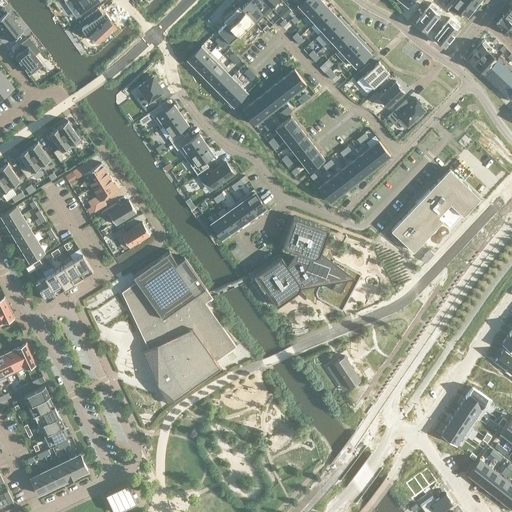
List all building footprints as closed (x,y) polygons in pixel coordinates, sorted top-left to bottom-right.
[(64,0),(65,1),(66,0),(71,0),(81,13),(99,0),(98,0),(64,0)] [(249,0),(241,8),(255,22),(263,14),(249,0)] [(264,0),(249,0),(263,14),(265,16),(272,8),(270,6),(264,0)] [(302,0),(298,4),(306,13),(320,0),(302,0)] [(322,0),(320,0),(306,13),(315,22),(330,8),(322,0)] [(451,0),(450,2),(452,4),(463,13),(467,16),(474,7),(464,0),(451,0)] [(429,6),(416,22),(426,30),(439,14),(441,10),(431,2),(429,6)] [(452,4),(447,9),(448,10),(449,9),(455,14),(455,13),(460,16),(463,13),(452,4)] [(283,9),(288,14),(292,10),(288,5),(283,9)] [(88,23),(82,28),(87,35),(91,33),(99,42),(116,26),(110,19),(111,19),(105,11),(101,14),(97,7),(84,17),(88,23)] [(241,8),(234,15),(248,29),(255,22),(241,8)] [(330,8),(315,22),(323,31),(338,17),(330,8)] [(23,32),(7,12),(0,17),(0,28),(10,42),(23,32)] [(234,15),(226,23),(237,34),(240,37),(248,29),(234,15)] [(503,15),(496,23),(501,28),(506,32),(511,36),(511,21),(504,15),(503,15)] [(338,17),(323,31),(331,39),(346,26),(338,17)] [(447,21),(434,37),(445,45),(457,29),(460,26),(450,17),(447,21)] [(226,23),(218,31),(229,42),(237,34),(226,23)] [(346,26),(331,39),(339,48),(354,34),(346,26)] [(354,34),(339,48),(347,57),(362,43),(354,34)] [(16,55),(16,56),(16,57),(21,62),(20,62),(21,63),(24,66),(24,67),(25,67),(29,72),(29,73),(30,72),(42,63),(29,46),(33,43),(29,37),(19,45),(23,50),(16,55)] [(483,41),(468,57),(476,65),(491,49),(483,41)] [(362,43),(347,57),(356,66),(371,52),(362,43)] [(201,45),(187,58),(195,66),(209,53),(201,45)] [(489,51),(476,65),(484,72),(497,58),(489,51)] [(209,53),(195,66),(203,74),(216,61),(209,53)] [(497,58),(484,72),(491,80),(508,62),(500,55),(497,58)] [(216,61),(203,74),(210,82),(224,68),(225,67),(217,60),(216,61)] [(368,62),(359,71),(363,75),(362,76),(373,87),(389,73),(378,61),(372,66),(368,62)] [(511,66),(508,62),(491,80),(499,87),(511,73),(511,66)] [(224,68),(210,82),(218,89),(232,76),(224,68)] [(294,68),(285,75),(297,90),(306,83),(294,68)] [(145,81),(139,86),(148,100),(142,104),(146,110),(156,102),(153,98),(163,90),(153,75),(151,77),(149,73),(143,78),(145,81)] [(511,73),(499,87),(507,95),(511,89),(511,73)] [(232,76),(218,89),(226,97),(239,84),(240,83),(232,75),(232,76)] [(285,75),(277,82),(289,97),(297,90),(285,75)] [(7,79),(0,84),(0,99),(14,88),(7,79)] [(383,92),(378,96),(388,106),(404,91),(399,85),(400,85),(396,80),(392,83),(388,79),(379,88),(383,92)] [(277,82),(268,88),(280,103),(289,97),(277,82)] [(239,84),(226,97),(234,105),(247,92),(239,84)] [(268,88),(260,95),(272,110),(280,103),(268,88)] [(260,95),(251,102),(263,117),(272,110),(260,95)] [(405,99),(387,116),(394,124),(400,118),(408,126),(415,120),(416,121),(422,116),(420,115),(425,110),(420,104),(421,103),(416,97),(409,103),(405,99)] [(251,102),(243,109),(254,124),(263,117),(251,102)] [(161,103),(150,111),(161,127),(164,125),(181,113),(174,103),(166,109),(161,103)] [(181,113),(164,125),(171,134),(168,136),(173,143),(184,135),(180,129),(188,123),(181,113)] [(291,115),(276,127),(283,136),(298,124),(291,115)] [(68,120),(58,126),(71,144),(70,144),(71,145),(72,147),(82,140),(79,136),(82,134),(78,127),(75,130),(68,120)] [(298,124),(283,136),(289,145),(304,133),(298,124)] [(58,126),(49,133),(59,146),(54,150),(61,159),(67,155),(63,150),(71,145),(70,144),(71,144),(58,126)] [(395,136),(398,139),(404,133),(401,131),(395,136)] [(184,135),(173,143),(177,150),(180,148),(187,157),(190,155),(206,143),(200,133),(188,141),(184,135)] [(304,133),(289,145),(296,153),(311,141),(304,133)] [(379,139),(370,146),(381,162),(390,155),(379,139)] [(38,141),(28,147),(41,165),(41,166),(50,159),(38,141)] [(311,141),(296,153),(303,162),(318,150),(311,141)] [(190,155),(187,157),(198,173),(210,165),(205,159),(214,153),(206,143),(190,155)] [(370,146),(361,153),(373,168),(381,162),(370,146)] [(28,147),(19,154),(26,163),(21,167),(28,176),(42,167),(41,165),(28,147)] [(318,150),(303,162),(309,171),(325,159),(318,150)] [(361,153),(353,160),(364,175),(373,168),(361,153)] [(353,160),(344,166),(356,181),(364,175),(353,160)] [(208,166),(197,174),(201,180),(206,176),(215,187),(234,174),(225,161),(211,171),(208,166)] [(8,162),(0,167),(0,170),(11,186),(20,179),(8,162)] [(109,175),(102,163),(102,162),(101,162),(91,168),(87,162),(73,170),(77,177),(84,173),(92,185),(109,175)] [(344,166),(336,173),(347,188),(356,181),(344,166)] [(449,168),(391,229),(413,251),(443,219),(438,215),(450,203),(463,215),(480,197),(449,168)] [(0,170),(0,190),(6,198),(15,192),(11,186),(0,170)] [(336,173),(327,180),(339,195),(347,188),(336,173)] [(92,185),(97,193),(96,194),(99,198),(90,203),(90,205),(86,207),(90,213),(106,204),(103,198),(118,189),(114,182),(114,183),(109,175),(92,185)] [(327,180),(318,186),(330,202),(339,195),(327,180)] [(253,188),(244,194),(245,195),(244,195),(246,198),(257,213),(266,207),(255,191),(253,188)] [(244,195),(235,201),(237,204),(248,219),(257,213),(246,198),(244,195)] [(114,204),(101,212),(105,218),(110,215),(116,224),(135,212),(136,212),(129,199),(128,200),(116,207),(114,204)] [(235,201),(227,208),(228,210),(239,226),(248,219),(237,204),(235,201)] [(1,214),(7,224),(22,214),(16,205),(1,214)] [(228,210),(219,216),(230,232),(239,226),(228,210)] [(28,224),(22,214),(7,224),(12,233),(28,224)] [(219,216),(210,223),(221,238),(230,232),(219,216)] [(281,256),(255,274),(277,306),(297,291),(298,291),(298,290),(299,290),(299,289),(300,289),(300,288),(316,291),(316,292),(316,293),(317,294),(317,295),(318,295),(318,296),(319,297),(320,297),(342,309),(361,273),(333,258),(332,260),(321,251),(329,229),(293,216),(282,246),(296,251),(287,264),(281,256)] [(123,227),(115,232),(118,237),(122,235),(129,247),(130,246),(149,234),(150,234),(142,221),(142,222),(126,232),(123,227)] [(12,233),(18,242),(33,233),(28,224),(12,233)] [(18,242),(24,252),(39,242),(33,233),(18,242)] [(39,242),(24,252),(29,261),(45,252),(39,242)] [(429,249),(421,258),(426,262),(434,253),(429,249)] [(133,275),(137,280),(122,291),(148,347),(142,350),(167,404),(220,366),(216,360),(236,345),(201,295),(208,290),(184,256),(177,261),(169,250),(133,275)] [(83,277),(93,271),(82,253),(73,259),(83,277)] [(63,265),(74,282),(83,277),(73,259),(63,265)] [(54,271),(65,288),(74,282),(63,265),(54,271)] [(45,276),(56,294),(65,288),(54,271),(45,276)] [(35,282),(46,300),(56,294),(45,276),(35,282)] [(0,298),(0,313),(3,320),(14,316),(4,297),(0,298)] [(511,334),(509,332),(502,342),(511,350),(511,334)] [(25,367),(25,366),(35,362),(26,343),(16,347),(24,364),(23,364),(25,367)] [(14,368),(23,364),(24,364),(16,347),(6,352),(14,368)] [(511,356),(503,349),(495,360),(511,374),(511,373),(511,356)] [(0,355),(0,363),(4,373),(14,368),(6,352),(0,355)] [(345,355),(333,363),(348,387),(360,379),(345,355)] [(45,385),(24,395),(29,405),(50,395),(45,385)] [(472,387),(465,396),(485,410),(492,400),(472,387)] [(53,405),(51,402),(52,401),(50,396),(50,395),(29,405),(28,406),(29,406),(33,415),(32,415),(33,415),(35,415),(34,415),(54,405),(53,405)] [(465,396),(459,405),(479,419),(485,410),(465,396)] [(54,405),(34,415),(35,415),(39,425),(41,424),(59,415),(54,405)] [(459,405),(453,414),(473,428),(473,427),(471,426),(477,418),(479,419),(459,405)] [(453,414),(447,423),(467,437),(473,428),(453,414)] [(59,415),(41,424),(45,433),(64,425),(59,415)] [(511,416),(500,431),(509,438),(511,433),(511,416)] [(447,423),(440,433),(456,444),(463,434),(447,423)] [(45,433),(44,434),(49,444),(68,435),(68,434),(67,435),(63,425),(64,425),(45,433)] [(80,453),(70,458),(77,474),(88,470),(80,453)] [(78,475),(77,474),(70,458),(60,463),(68,479),(78,475)] [(479,458),(467,473),(476,480),(488,465),(479,458)] [(60,463),(50,468),(58,484),(68,479),(60,463)] [(488,465),(476,480),(485,486),(497,471),(488,465)] [(414,477),(406,483),(415,495),(411,498),(415,503),(427,495),(423,490),(437,480),(428,467),(420,472),(414,477)] [(50,468),(40,472),(48,488),(58,484),(50,468)] [(497,471),(485,486),(493,493),(505,478),(497,471)] [(30,477),(38,493),(48,488),(40,472),(30,477)] [(511,483),(505,478),(493,493),(502,500),(511,486),(511,483)] [(106,494),(115,511),(137,502),(128,484),(106,494)] [(511,486),(502,500),(510,506),(511,504),(511,486)] [(432,496),(420,504),(425,511),(426,511),(429,510),(430,511),(440,511),(453,503),(453,502),(452,503),(446,493),(446,492),(435,500),(432,496)]
